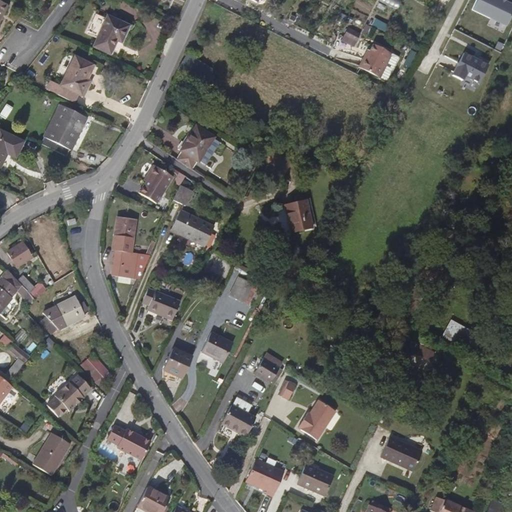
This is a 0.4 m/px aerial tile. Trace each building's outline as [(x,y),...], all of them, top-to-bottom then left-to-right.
[(400,0),(380,0),(380,3),(399,9),(402,0),(400,0)] [(477,0),(473,8),(508,24),(511,15),(511,3),(505,0),(477,0)] [(91,48),(108,56),(114,43),(119,45),(127,27),(105,17),(91,48)] [(385,33),(388,26),(375,19),(372,26),(385,33)] [(343,37),(355,44),(360,34),(348,27),(343,37)] [(353,48),(355,44),(343,37),(341,41),(353,48)] [(372,46),(369,52),(365,59),(364,58),(358,69),(385,83),(398,59),(372,46)] [(490,63),(463,51),(453,75),(465,81),(468,75),(481,81),(490,63)] [(409,68),(415,54),(410,52),(404,66),(409,68)] [(187,54),(177,69),(202,86),(212,70),(187,54)] [(56,96),(71,104),(75,96),(79,98),(86,84),(82,82),(90,67),(72,58),(57,87),(59,88),(56,96)] [(38,145),(64,158),(68,151),(68,150),(84,118),(57,106),(38,145)] [(181,152),(176,160),(191,170),(197,162),(204,166),(220,142),(213,138),(213,137),(196,126),(188,138),(189,140),(181,152)] [(301,129),(292,143),(302,149),(311,136),(301,129)] [(0,161),(4,154),(13,158),(20,143),(0,132),(0,161)] [(271,134),(265,143),(274,149),(280,140),(271,134)] [(180,151),(181,152),(189,140),(188,138),(180,151)] [(274,152),(264,165),(282,178),(292,165),(274,152)] [(153,166),(148,174),(150,176),(146,181),(139,192),(156,203),(164,190),(172,179),(153,166)] [(179,186),(172,201),(185,207),(192,192),(179,186)] [(283,205),(290,233),(312,228),(306,200),(283,205)] [(177,230),(176,234),(204,247),(213,226),(180,210),(172,228),(177,230)] [(112,276),(139,280),(149,256),(131,253),(131,249),(135,220),(117,217),(113,247),(116,247),(112,276)] [(439,234),(448,238),(452,232),(443,227),(439,234)] [(472,250),(478,253),(483,242),(478,239),(472,250)] [(7,252),(16,267),(32,257),(22,242),(7,252)] [(436,259),(428,255),(425,261),(433,265),(436,259)] [(424,266),(420,273),(427,277),(431,270),(424,266)] [(17,281),(5,269),(0,276),(0,311),(7,303),(22,286),(17,281)] [(439,274),(436,282),(441,285),(445,277),(439,274)] [(31,295),(42,287),(39,284),(34,288),(22,276),(17,281),(22,286),(23,287),(26,291),(31,295)] [(237,278),(229,295),(249,305),(251,302),(258,288),(237,278)] [(413,290),(422,295),(427,281),(418,278),(413,290)] [(44,290),(42,287),(31,295),(33,298),(44,290)] [(472,303),(482,309),(491,292),(481,287),(472,303)] [(147,290),(141,303),(148,306),(146,311),(171,321),(179,302),(147,290)] [(421,299),(422,295),(413,290),(411,296),(421,299)] [(34,300),(33,298),(31,295),(26,291),(23,293),(21,296),(29,305),(34,300)] [(50,335),(51,335),(56,330),(84,316),(83,313),(78,304),(74,297),(43,313),(40,311),(35,317),(50,335)] [(78,304),(83,313),(87,311),(83,302),(78,304)] [(404,309),(400,317),(409,321),(413,314),(404,309)] [(450,321),(440,337),(454,346),(464,330),(450,321)] [(22,345),(28,336),(21,330),(15,339),(22,345)] [(201,352),(223,363),(232,344),(210,333),(201,352)] [(30,356),(39,346),(29,338),(20,349),(21,350),(30,356)] [(49,351),(54,344),(48,339),(42,345),(49,351)] [(244,370),(239,368),(246,349),(241,347),(230,376),(240,380),(244,370)] [(163,370),(182,378),(191,358),(172,349),(163,370)] [(23,365),(30,356),(21,350),(19,353),(23,356),(19,361),(23,365)] [(92,356),(81,365),(99,383),(109,375),(109,374),(92,356)] [(278,369),(263,359),(253,375),(269,384),(278,369)] [(2,379),(7,383),(17,372),(12,367),(2,379)] [(63,378),(48,391),(49,392),(40,400),(51,413),(60,405),(62,406),(67,402),(68,403),(77,395),(76,394),(86,385),(73,371),(64,379),(63,378)] [(0,403),(12,387),(7,383),(2,379),(0,377),(0,403)] [(289,383),(283,398),(289,401),(296,387),(289,383)] [(231,405),(222,422),(237,430),(236,433),(244,437),(255,418),(247,414),(251,406),(236,398),(232,405),(231,405)] [(296,431),(315,443),(333,413),(316,403),(307,416),(306,415),(296,431)] [(117,447),(116,450),(140,462),(150,443),(125,431),(124,433),(113,428),(106,442),(117,447)] [(50,434),(32,465),(50,476),(70,445),(50,434)] [(389,437),(380,458),(412,472),(422,451),(389,437)] [(299,443),(297,447),(305,453),(308,449),(299,443)] [(263,498),(271,502),(282,476),(253,464),(243,486),(264,496),(263,498)] [(305,464),(296,485),(324,496),(332,476),(305,464)] [(147,487),(136,507),(146,511),(161,511),(169,499),(147,487)] [(415,504),(418,498),(412,495),(408,505),(413,508),(415,504)] [(443,501),(436,498),(430,511),(432,511),(471,511),(444,500),(443,501)] [(496,511),(500,504),(490,501),(485,511),(496,511)]
